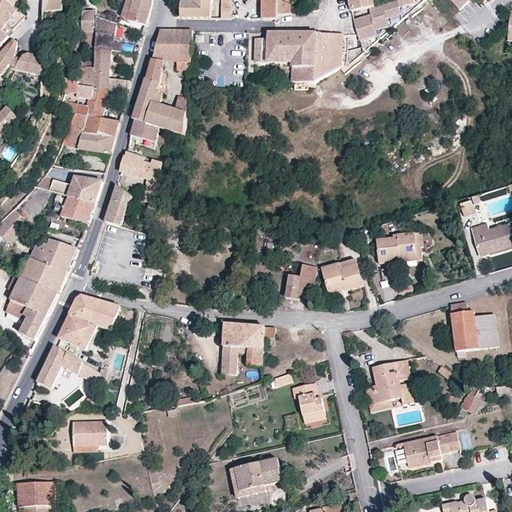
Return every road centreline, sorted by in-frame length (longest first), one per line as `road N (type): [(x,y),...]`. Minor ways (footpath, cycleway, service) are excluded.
road 1 (residential): [(73,287),(189,313),(331,317)]
road 2 (residential): [(155,25),(79,272)]
road 3 (residential): [(331,317),(362,320),(511,277)]
road 4 (residential): [(369,499),(331,317)]
road 5 (tertiary): [(73,287),(0,444)]
road 6 (residential): [(504,467),(369,499)]
